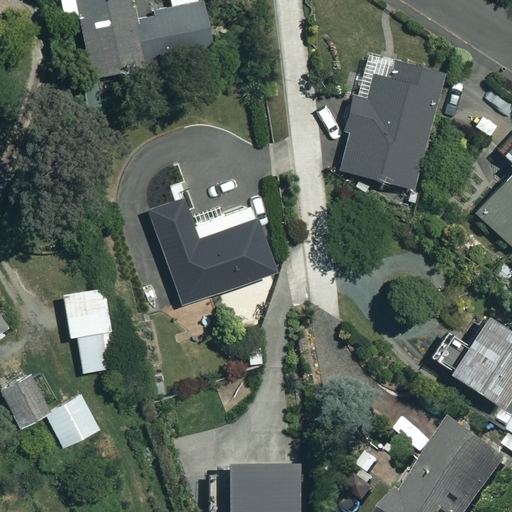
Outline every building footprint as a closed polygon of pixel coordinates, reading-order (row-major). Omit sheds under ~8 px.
[(127,14),(124,0),(71,0),(86,75),(208,52),(197,0),(166,0),(167,6),(127,14)] [(438,73),(363,54),(354,90),(349,89),(339,129),(345,130),(336,168),(409,187),(438,73)] [(511,133),(495,151),(510,166),(470,208),(511,248),(511,246),(511,133)] [(190,221),(181,196),(144,209),(177,302),(266,270),(242,202),(190,221)] [(110,387),(96,289),(61,294),(66,336),(74,335),(79,372),(92,370),(95,389),(110,387)] [(511,379),(511,330),(480,308),(459,337),(445,328),(425,355),(495,404),(511,379)] [(45,410),(26,375),(0,388),(0,395),(16,425),(45,410)] [(97,429),(78,394),(43,413),(61,448),(97,429)] [(405,485),(384,511),(467,511),(508,459),(458,421),(408,488),(405,485)] [(292,511),(292,450),(219,450),(219,470),(205,470),(205,511),(292,511)]
